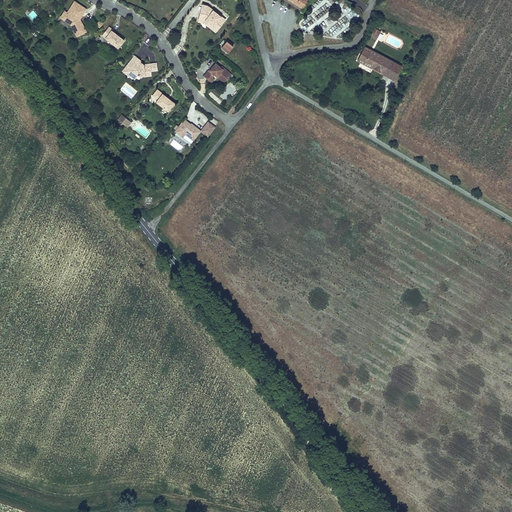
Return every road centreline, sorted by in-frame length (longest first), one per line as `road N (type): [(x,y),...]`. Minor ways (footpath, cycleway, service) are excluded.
road 1 (primary): [(376,511),(0,47)]
road 2 (unclassified): [(511,220),(271,80)]
road 3 (unclassified): [(92,0),(148,29),(197,96),(233,123)]
road 4 (unclassified): [(373,0),(354,41),(266,62)]
